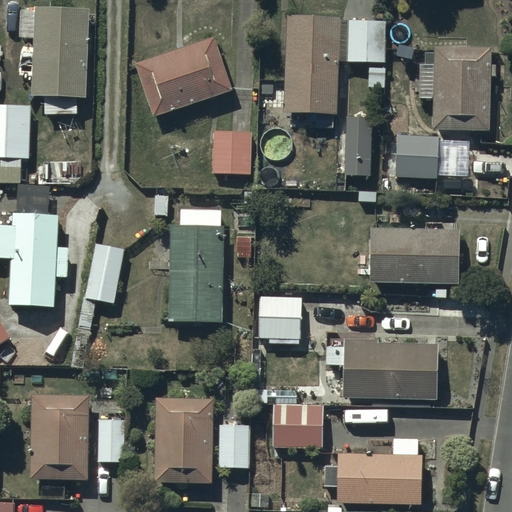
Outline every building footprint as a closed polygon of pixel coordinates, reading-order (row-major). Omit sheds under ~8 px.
[(90,9),(35,8),(35,12),(21,12),(20,37),(34,38),(32,96),(45,96),(45,115),(78,115),(78,97),(88,98),(90,9)] [(342,17),(287,15),(284,112),(338,114),(340,61),(385,63),(386,21),(341,21),(342,17)] [(232,90),(215,38),(136,65),(154,117),(232,90)] [(435,64),(420,64),(420,99),(434,99),(434,130),(490,130),(491,49),(435,49),(435,64)] [(32,107),(0,105),(0,158),(31,159),(32,107)] [(373,118),(347,117),(346,176),(371,176),(373,118)] [(253,133),(215,132),(214,174),(252,175),(253,133)] [(437,179),(437,136),(398,135),(397,178),(437,179)] [(181,225),(172,225),(169,321),(223,322),(226,226),(222,226),(223,211),(181,210),(181,225)] [(13,225),(0,224),(0,258),(11,259),(9,305),(55,307),(57,276),(67,277),(69,248),(58,247),(60,215),(14,213),(13,225)] [(461,229),(372,227),(371,283),(461,284),(461,229)] [(346,243),(340,228),(302,244),(309,259),(346,243)] [(125,250),(96,244),(86,299),(115,304),(125,250)] [(302,293),(254,291),(253,337),(301,338),(302,293)] [(360,311),(361,295),(320,293),(319,310),(360,311)] [(0,345),(10,339),(0,323),(0,345)] [(345,347),(328,347),(328,365),(345,365),(344,398),(439,400),(441,344),(345,342),(345,347)] [(91,397),(33,395),(30,478),(88,480),(91,397)] [(215,399),(157,398),(155,483),(213,484),(215,399)] [(325,407),(275,405),(273,447),(323,449),(325,407)] [(127,422),(100,421),(99,461),(125,462),(127,422)] [(251,425),(220,425),(219,468),(250,469),(251,425)] [(339,467),(325,467),(325,486),(338,486),(338,503),(422,505),(423,456),(420,456),(420,439),(394,439),(394,455),(340,453),(339,467)]
